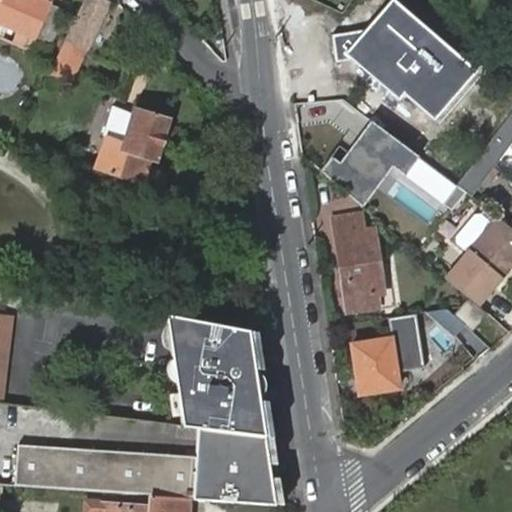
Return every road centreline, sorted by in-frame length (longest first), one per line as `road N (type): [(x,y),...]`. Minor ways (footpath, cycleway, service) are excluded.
road 1 (residential): [(267,126),(323,511)]
road 2 (residential): [(511,364),(325,511)]
road 3 (residential): [(150,0),(267,126)]
road 4 (residential): [(250,0),(267,126)]
